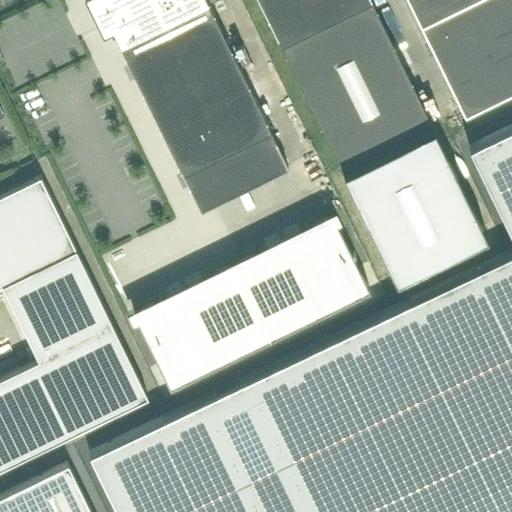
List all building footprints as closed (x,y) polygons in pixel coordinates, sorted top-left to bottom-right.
[(86,0),(102,31),(111,27),(181,170),(269,127),(206,0),(86,0)] [(258,0),(279,42),(394,276),(397,275),(486,233),(371,0),(258,0)] [(511,0),(408,0),(463,110),(511,86),(511,0)] [(511,234),(511,247),(88,449),(118,511),(511,511),(511,122),(468,144),(511,234)] [(0,463),(146,393),(56,208),(39,172),(0,190),(0,280),(1,281),(37,355),(0,373),(0,463)] [(329,212),(133,308),(169,382),(365,286),(329,212)] [(0,511),(91,511),(66,459),(0,491),(0,511)]
